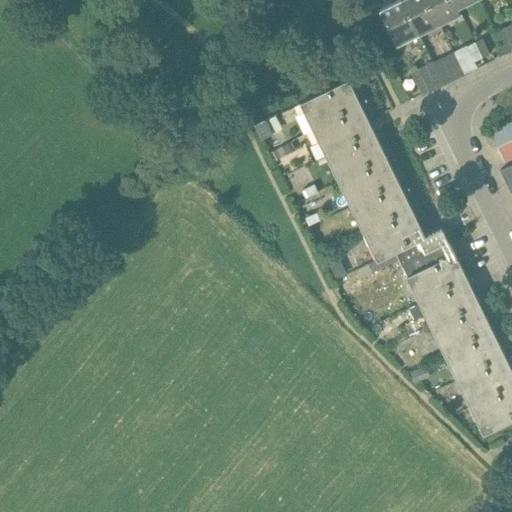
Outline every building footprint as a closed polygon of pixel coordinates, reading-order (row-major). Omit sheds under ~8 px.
[(379,3),(378,0),(362,0),(366,9),(379,3)] [(419,33),(403,0),(395,0),(381,8),(399,46),(401,45),(399,43),(419,33)] [(440,23),(428,0),(403,0),(419,33),(440,23)] [(428,0),(440,23),(461,12),(458,6),(457,6),(454,0),(428,0)] [(482,37),(475,41),(482,56),(490,52),(482,37)] [(474,60),(482,56),(475,41),(467,45),(474,60)] [(444,83),(437,68),(434,61),(425,65),(436,87),(444,83)] [(452,79),(445,64),(437,68),(444,83),(452,79)] [(506,356),(503,349),(497,352),(488,333),(494,330),(490,323),(484,326),(475,307),(481,304),(477,297),(471,300),(462,281),(468,278),(465,271),(459,274),(449,254),(445,256),(439,244),(449,239),(442,225),(425,234),(422,227),(416,230),(407,212),(413,209),(409,201),(403,205),(394,186),(400,183),(397,176),(391,179),(381,160),(388,157),(384,150),(378,153),(369,134),(375,131),(371,124),(365,127),(356,108),(362,105),(359,98),(353,101),(344,82),(350,79),(349,78),(301,101),(378,258),(378,259),(396,250),(400,258),(485,432),(511,418),(511,376),(509,378),(500,359),(506,356)] [(497,145),(511,137),(511,121),(510,118),(489,129),(497,145)] [(264,138),(269,147),(278,142),(267,119),(255,125),(262,139),(264,138)] [(511,137),(497,145),(503,160),(511,155),(511,137)] [(277,148),(282,156),(296,149),(291,141),(277,148)] [(317,211),(306,217),(310,224),(320,219),(317,211)] [(378,258),(369,263),(373,271),(400,258),(396,250),(378,259),(378,258)] [(410,370),(414,381),(430,375),(426,364),(410,370)]
